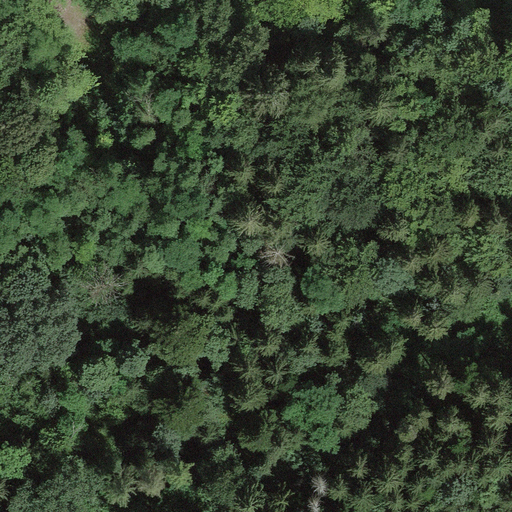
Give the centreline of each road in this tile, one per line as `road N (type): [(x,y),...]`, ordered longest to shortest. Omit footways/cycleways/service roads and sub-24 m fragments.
road 1 (track): [(511,240),(409,272),(224,243),(103,251),(0,275)]
road 2 (track): [(0,83),(63,57),(60,19),(31,0)]
